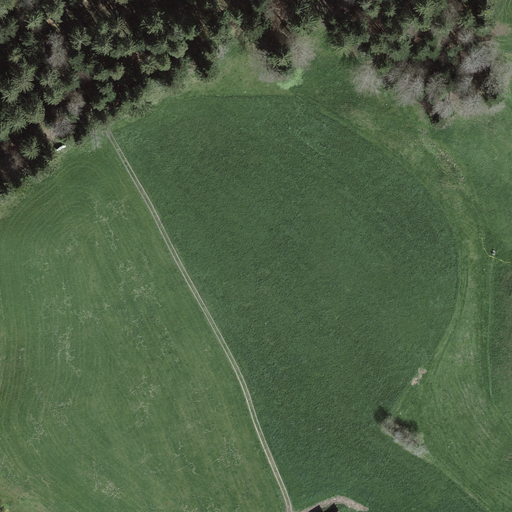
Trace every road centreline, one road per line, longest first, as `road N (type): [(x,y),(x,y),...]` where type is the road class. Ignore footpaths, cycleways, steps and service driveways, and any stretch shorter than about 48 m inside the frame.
road 1 (track): [(99,119),(241,380),(288,511)]
road 2 (track): [(99,119),(67,49),(61,0)]
